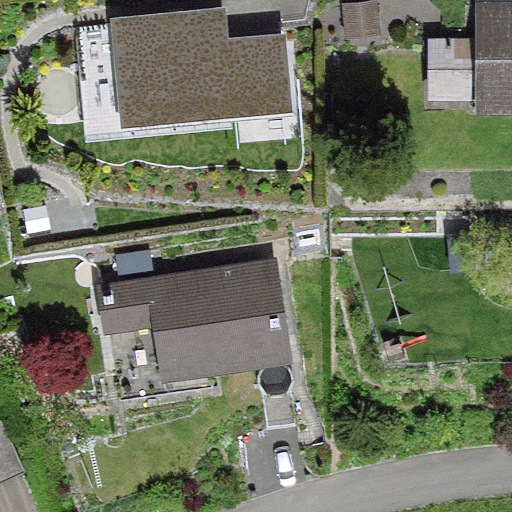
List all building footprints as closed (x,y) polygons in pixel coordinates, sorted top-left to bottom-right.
[(371,2),(341,6),(344,26),(373,22),(371,2)] [(511,7),(477,7),(477,42),(438,43),(431,43),(431,97),(478,97),(478,107),(511,106),(511,7)] [(283,104),(278,39),(220,45),(217,14),(72,27),(81,123),(226,109),(283,104)] [(202,387),(199,367),(282,354),(268,264),(100,292),(117,399),(202,387)] [(284,367),(255,372),(263,429),(291,424),(292,424),(284,367)]
